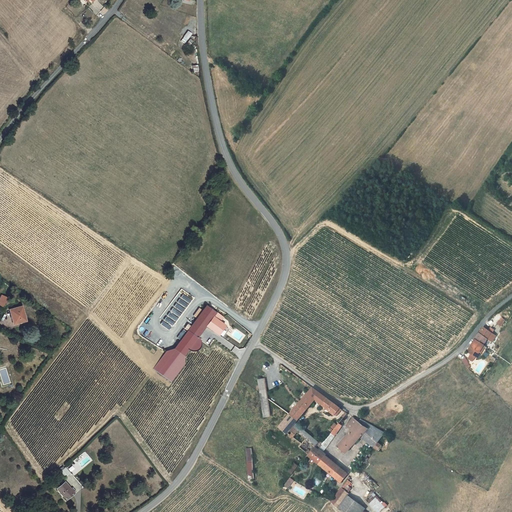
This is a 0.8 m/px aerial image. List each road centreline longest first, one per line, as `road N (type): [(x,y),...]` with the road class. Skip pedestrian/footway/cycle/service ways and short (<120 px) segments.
road 1 (unclassified): [(200,0),(205,74),(228,161),(284,253),(252,343)]
road 2 (unclassified): [(511,298),(458,350),(353,411),(252,343)]
road 3 (unclassified): [(252,343),(181,476),(141,511)]
road 4 (residential): [(119,0),(0,138)]
